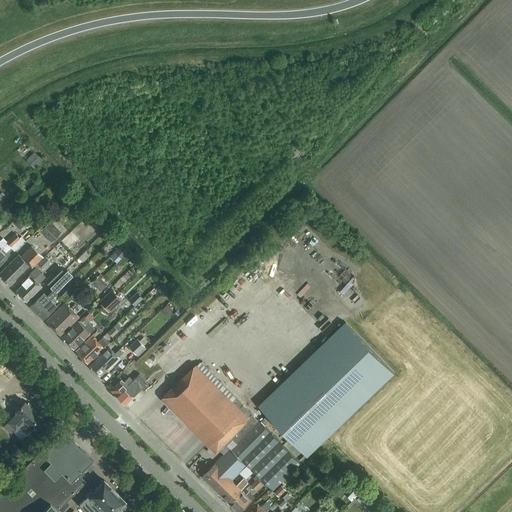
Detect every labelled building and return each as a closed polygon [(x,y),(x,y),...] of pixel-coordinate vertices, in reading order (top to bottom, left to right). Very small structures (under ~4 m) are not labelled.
[(7,187),(0,194),(0,202),(11,191),(7,187)] [(50,221),(40,231),(51,242),(61,233),(50,221)] [(3,238),(0,240),(0,264),(10,254),(7,251),(10,247),(15,252),(24,242),(15,234),(7,242),(3,238)] [(40,244),(34,250),(31,246),(20,256),(18,254),(0,272),(0,275),(9,284),(28,266),(31,269),(48,252),(40,244)] [(113,255),(118,260),(127,251),(122,246),(113,255)] [(287,254),(282,259),(278,263),(273,268),(271,266),(267,270),(276,279),(294,261),(287,254)] [(44,270),(51,262),(45,256),(37,263),(44,270)] [(48,271),(51,274),(44,280),(48,285),(63,270),(56,263),(48,271)] [(23,283),(16,291),(26,301),(42,286),(39,282),(45,277),(37,268),(30,274),(31,274),(22,282),(23,283)] [(37,312),(69,280),(73,276),(68,271),(51,288),(53,290),(48,295),(45,292),(31,306),(37,312)] [(101,279),(103,276),(101,274),(92,282),(95,285),(101,279)] [(104,282),(101,279),(95,285),(100,291),(109,282),(106,280),(104,282)] [(69,280),(37,312),(43,318),(59,302),(56,298),(58,296),(62,299),(73,288),(72,288),(74,285),(69,280)] [(100,301),(105,306),(116,295),(120,291),(116,287),(112,291),(111,290),(100,301)] [(142,298),(136,292),(129,300),(135,305),(142,298)] [(110,311),(121,300),(116,295),(105,306),(110,311)] [(52,327),(70,309),(64,303),(46,321),(52,327)] [(167,305),(162,310),(166,314),(171,309),(167,305)] [(79,317),(70,309),(52,327),(60,335),(79,317)] [(68,343),(88,323),(94,317),(90,313),(85,317),(84,316),(83,318),(78,320),(62,337),(68,343)] [(346,322),(259,405),(307,456),(394,373),(346,322)] [(88,323),(68,343),(73,348),(93,328),(88,323)] [(117,323),(108,332),(112,337),(122,327),(117,323)] [(82,358),(98,342),(92,336),(76,351),(82,358)] [(98,342),(82,358),(87,363),(109,342),(104,337),(98,342)] [(146,348),(137,339),(129,347),(138,356),(146,348)] [(108,347),(90,365),(96,372),(104,364),(103,363),(113,352),(108,347)] [(103,363),(104,364),(96,372),(100,375),(108,367),(110,369),(120,359),(118,357),(123,352),(120,349),(115,353),(113,352),(103,363)] [(230,435),(236,442),(258,420),(257,419),(252,414),(253,414),(201,362),(198,366),(196,365),(165,396),(170,401),(169,402),(210,445),(212,443),(217,449),(230,435)] [(124,381),(121,379),(111,389),(117,395),(117,396),(123,403),(130,396),(132,397),(141,388),(143,390),(148,386),(138,374),(132,380),(129,377),(124,381)] [(29,426),(40,416),(30,406),(31,405),(27,402),(26,403),(24,401),(16,411),(17,412),(7,422),(14,430),(19,425),(27,434),(29,432),(30,432),(32,429),(29,426)] [(258,418),(257,419),(258,420),(236,442),(203,475),(221,493),(224,495),(223,496),(231,503),(244,490),(241,488),(248,482),(243,478),(237,484),(233,480),(247,466),(251,470),(257,475),(272,491),(288,476),(290,478),(294,473),(292,471),(301,462),(258,418)] [(42,511),(50,504),(57,511),(61,508),(86,483),(80,477),(83,474),(81,471),(91,460),(61,430),(0,491),(0,511),(42,511)] [(89,472),(94,467),(91,464),(86,469),(89,472)] [(254,478),(256,480),(251,484),(257,490),(263,484),(256,476),(254,478)] [(85,511),(112,511),(124,500),(103,479),(78,504),(85,511)] [(282,485),(274,492),(279,497),(287,490),(282,485)] [(361,497),(375,511),(387,511),(389,510),(369,489),(361,497)] [(248,494),(244,490),(231,503),(231,504),(231,503),(233,505),(239,511),(255,497),(251,493),(248,494)] [(283,496),(277,502),(281,506),(287,501),(283,496)] [(264,511),(270,506),(265,501),(260,506),(257,504),(248,511),(264,511)] [(290,511),(298,511),(299,511),(298,511),(304,505),(302,502),(295,508),(290,511)]
